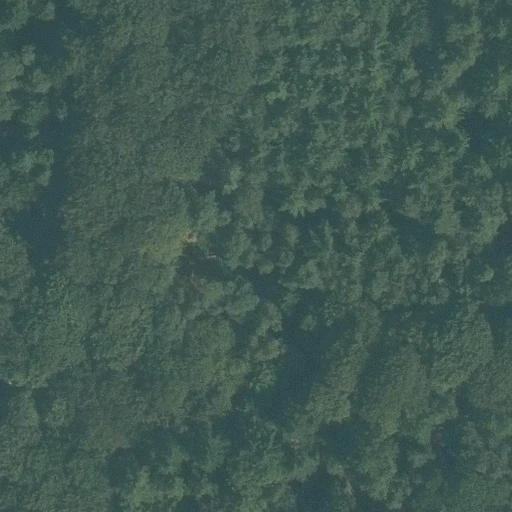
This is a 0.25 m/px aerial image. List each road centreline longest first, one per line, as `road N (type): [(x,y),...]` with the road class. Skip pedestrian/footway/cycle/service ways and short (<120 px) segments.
road 1 (unknown): [(116,511),(130,477),(104,364),(511,317)]
road 2 (track): [(0,230),(33,246),(87,320),(225,0)]
road 3 (track): [(267,0),(104,364)]
road 4 (track): [(104,364),(39,511)]
